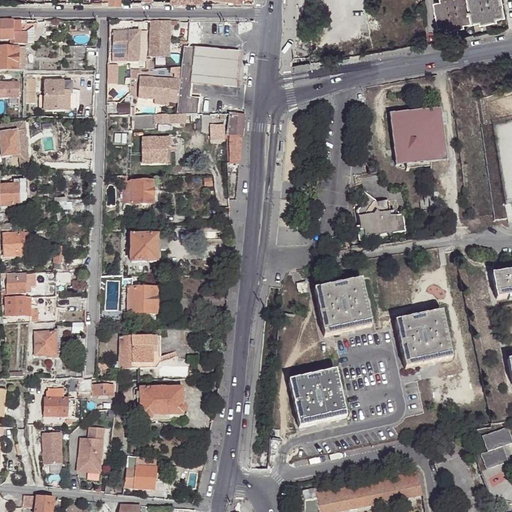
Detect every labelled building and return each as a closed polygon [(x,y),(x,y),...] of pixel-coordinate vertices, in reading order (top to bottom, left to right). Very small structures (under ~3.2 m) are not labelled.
[(435,0),(439,26),(472,21),(469,0),(435,0)] [(469,0),(472,21),(505,17),(502,0),(469,0)] [(14,21),(0,21),(0,40),(14,40),(14,34),(21,34),(22,21),(14,21)] [(160,22),(152,22),(150,56),(168,58),(170,21),(160,22)] [(127,54),(127,58),(128,63),(139,63),(138,31),(127,31),(127,33),(113,33),(113,54),(121,54),(127,54)] [(86,46),(73,46),(73,56),(86,56),(86,46)] [(175,115),(185,115),(196,115),(197,100),(189,98),(190,85),(194,48),(188,47),(182,47),(180,71),(179,80),(176,103),(175,115)] [(0,48),(0,70),(18,71),(18,49),(0,48)] [(194,48),(190,85),(235,89),(239,52),(194,48)] [(168,102),(176,103),(179,80),(140,76),(138,97),(154,99),(168,100),(168,102)] [(26,79),(25,95),(34,94),(35,80),(26,79)] [(0,99),(17,100),(17,83),(0,82),(0,99)] [(63,92),(63,82),(44,82),(44,111),(68,111),(68,100),(68,93),(63,92)] [(72,82),(63,82),(63,92),(68,93),(72,93),(72,82)] [(401,163),(431,160),(440,158),(447,149),(441,106),(390,113),(396,164),(401,163)] [(244,114),(233,112),(230,139),(242,138),(244,114)] [(154,116),(136,115),(135,130),(154,130),(154,124),(153,124),(154,116)] [(153,124),(154,124),(185,123),(185,115),(175,115),(154,116),(153,124)] [(0,131),(3,131),(3,134),(17,132),(24,131),(24,124),(0,125),(0,131)] [(69,140),(83,141),(83,130),(70,130),(69,140)] [(17,132),(18,155),(18,163),(27,163),(24,131),(17,132)] [(0,152),(0,157),(18,155),(17,132),(3,134),(0,133),(0,152)] [(142,164),(166,163),(166,148),(171,148),(171,138),(142,138),(142,164)] [(231,165),(240,165),(242,138),(230,139),(231,165)] [(68,161),(82,162),(83,150),(69,149),(68,161)] [(431,164),(431,160),(401,163),(401,168),(406,167),(408,167),(431,164)] [(123,204),(132,204),(132,182),(124,182),(123,204)] [(132,182),(132,204),(153,205),(153,182),(132,182)] [(0,185),(0,206),(4,207),(13,206),(17,206),(16,186),(0,185)] [(407,229),(405,210),(392,212),(390,196),(377,197),(364,185),(358,193),(364,198),(358,206),(360,224),(357,223),(360,239),(368,238),(368,234),(407,229)] [(69,209),(68,199),(53,200),(53,210),(69,209)] [(1,257),(23,256),(22,234),(0,235),(1,257)] [(157,236),(131,235),(130,241),(131,262),(153,262),(153,251),(157,251),(157,239),(157,236)] [(166,239),(157,239),(157,251),(165,251),(166,239)] [(0,273),(12,274),(12,266),(0,265),(0,273)] [(511,295),(511,271),(495,275),(499,298),(511,295)] [(70,273),(54,273),(55,283),(69,283),(70,273)] [(6,294),(24,294),(23,276),(6,276),(6,294)] [(23,276),(24,294),(30,294),(30,289),(34,289),(34,276),(23,276)] [(361,278),(314,289),(325,337),(372,326),(361,278)] [(304,279),(295,281),(298,290),(306,288),(304,279)] [(121,287),(120,313),(128,314),(128,287),(121,287)] [(128,287),(128,314),(156,314),(156,311),(156,291),(156,289),(128,287)] [(4,306),(4,317),(28,317),(28,297),(4,298),(4,306)] [(443,311),(396,321),(407,368),(454,358),(443,311)] [(98,313),(97,327),(120,327),(120,313),(98,313)] [(53,356),(53,334),(34,333),(34,356),(45,357),(45,358),(51,358),(51,357),(53,356)] [(119,337),(118,365),(129,365),(153,364),(152,354),(152,348),(152,346),(156,345),(157,337),(119,337)] [(186,375),(186,365),(161,366),(161,375),(186,375)] [(335,371),(289,383),(301,430),(347,419),(335,371)] [(93,387),(93,397),(113,397),(112,386),(93,387)] [(185,388),(143,389),(143,416),(173,416),(184,415),(185,414),(187,411),(187,407),(184,404),(185,388)] [(67,399),(43,399),(43,417),(67,417),(67,399)] [(86,438),(78,438),(75,473),(99,475),(103,429),(87,428),(86,438)] [(511,440),(507,428),(481,438),(487,453),(501,447),(511,443),(511,440)] [(60,434),(42,434),(43,464),(60,463),(60,434)] [(487,453),(480,456),(486,470),(507,462),(501,447),(487,453)] [(128,456),(126,463),(141,464),(141,457),(128,456)] [(135,476),(134,488),(154,489),(157,468),(136,466),(136,468),(135,476)] [(126,467),(125,475),(135,476),(136,468),(126,467)] [(319,511),(337,511),(424,494),(419,470),(315,492),(316,497),(319,511)] [(125,475),(124,487),(134,488),(135,476),(125,475)] [(105,494),(116,495),(117,482),(106,481),(105,494)] [(293,511),(302,511),(303,499),(316,497),(315,492),(314,488),(295,491),(293,511)] [(37,496),(24,494),(24,503),(29,503),(36,504),(37,496)] [(54,497),(37,496),(36,504),(35,511),(43,511),(44,511),(52,511),(54,497)]
